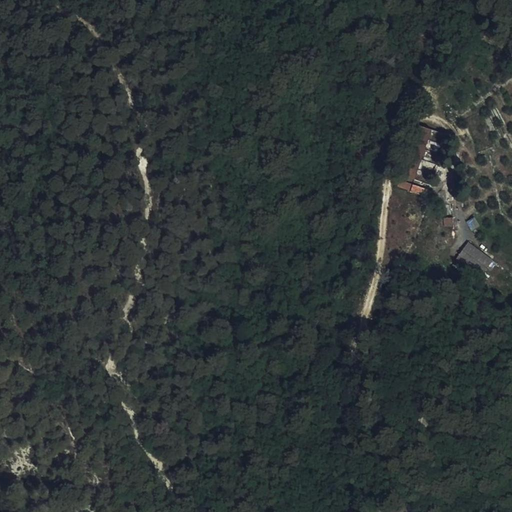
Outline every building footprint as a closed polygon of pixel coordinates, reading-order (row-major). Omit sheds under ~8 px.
[(409,132),(390,165),(399,169),(400,170),(413,134),(409,132)] [(400,170),(412,178),(431,145),(413,134),(400,170)] [(399,169),(390,165),(384,175),(406,188),(412,178),(400,170),(399,169)] [(392,213),(397,204),(382,196),(377,205),(392,213)] [(442,205),(444,219),(454,217),(452,204),(442,205)] [(477,218),(458,225),(462,235),(481,227),(477,218)] [(410,253),(417,240),(404,233),(397,246),(410,253)] [(458,256),(483,275),(495,259),(469,240),(458,256)] [(464,299),(473,282),(449,268),(439,284),(464,299)]
